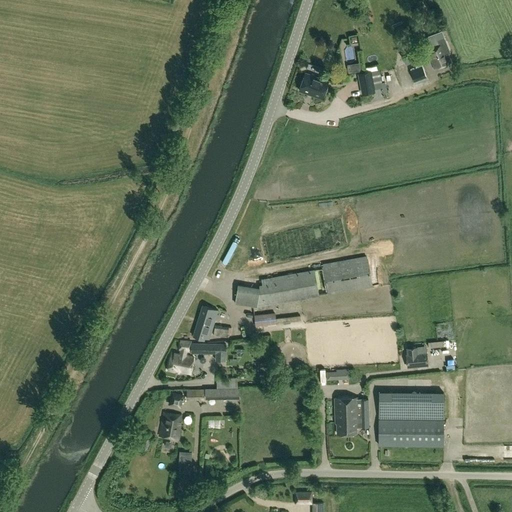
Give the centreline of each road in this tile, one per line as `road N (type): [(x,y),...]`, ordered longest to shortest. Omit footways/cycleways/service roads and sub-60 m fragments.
road 1 (tertiary): [(75,505),(251,165),(309,0)]
road 2 (unclassified): [(190,511),(281,471),(511,476)]
